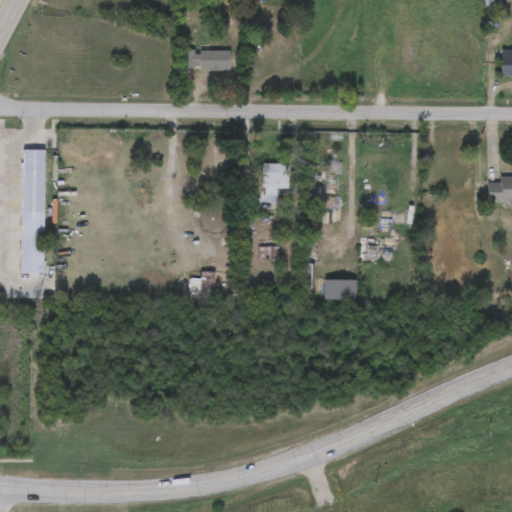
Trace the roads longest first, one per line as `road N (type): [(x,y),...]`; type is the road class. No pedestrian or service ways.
road 1 (tertiary): [(0,489),(146,491),(244,479),(511,368)]
road 2 (residential): [(0,108),(511,113)]
